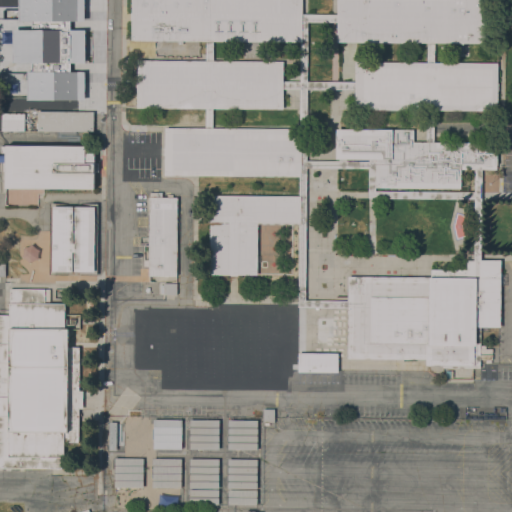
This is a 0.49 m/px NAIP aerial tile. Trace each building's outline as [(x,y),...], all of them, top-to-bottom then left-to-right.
[(17,0),(18,21),(84,20),(83,0),(17,0)] [(183,41),(183,44),(178,44),(178,41),(131,41),(132,20),(130,20),(130,13),(131,13),(131,0),(301,0),(301,15),(299,15),(299,42),(213,41),(206,41),(183,41)] [(335,0),(486,0),(486,44),(433,43),(426,43),(336,42),(336,23),(335,15),(335,0)] [(256,225),(256,275),(209,275),(208,196),(298,197),(298,177),(163,176),(164,128),(204,128),(208,128),(211,128),(299,129),(299,90),(282,89),(282,82),(299,82),(299,42),(299,15),(301,15),(335,15),(336,23),(306,22),(306,82),(354,82),(354,63),(426,63),(433,63),(496,63),(496,111),(433,110),(425,110),(354,110),(354,90),(306,90),(306,161),(338,161),(338,160),(345,160),(345,161),(367,162),(367,160),(375,160),(374,188),(374,191),(473,192),(473,170),(477,169),(480,170),(480,195),(480,260),(499,260),(499,328),(479,328),(478,368),(443,368),(443,366),(425,366),(425,360),(346,359),(346,308),(297,308),(297,225),(256,225)] [(62,47),(33,47),(33,17),(63,17),(62,47)] [(93,47),(64,47),(64,17),(93,18),(93,47)] [(73,86),(44,85),(44,56),(74,57),(73,86)] [(105,57),(104,86),(74,86),(75,57),(105,57)] [(136,109),(136,83),(136,61),(206,61),(213,61),(282,62),(282,82),(282,89),(282,110),(212,109),(204,109),(136,109)] [(42,101),(2,101),(2,81),(42,81),(42,101)] [(211,128),(208,128),(204,128),(204,109),(212,109),(211,128)] [(426,142),(425,110),(433,110),(433,142),(429,142),(426,142)] [(94,112),(93,132),(37,131),(37,111),(94,112)] [(24,131),(2,131),(2,113),(24,114),(24,131)] [(335,159),(335,129),(412,130),(412,142),(426,142),(429,142),(433,142),(495,143),(495,170),(480,170),(477,169),(473,170),(461,169),(461,188),(374,188),(375,160),(367,160),(345,160),(338,160),(335,159)] [(5,188),(6,162),(0,162),(0,155),(1,146),(85,146),(85,151),(94,151),(94,163),(98,163),(98,172),(95,172),(94,189),(5,188)] [(177,276),(149,276),(149,266),(144,266),(144,260),(149,260),(149,197),(150,197),(150,192),(162,192),(162,197),(167,197),(167,195),(173,195),(173,198),(177,198),(177,276)] [(94,272),(53,271),(53,207),(95,207),(94,272)] [(177,295),(163,295),(163,293),(161,293),(161,285),(163,285),(164,283),(177,283),(177,295)] [(0,313),(3,314),(4,304),(10,304),(10,303),(10,289),(50,289),(50,301),(45,301),(45,303),(69,302),(68,337),(68,347),(79,347),(79,391),(83,391),(83,408),(79,408),(79,442),(64,442),(64,457),(62,457),(62,468),(60,468),(60,471),(0,468),(0,313)] [(78,315),(67,315),(67,326),(78,327),(78,315)] [(337,354),(337,373),(297,372),(297,354),(300,353),(337,354)] [(199,376),(199,364),(161,363),(161,375),(199,376)] [(209,387),(231,388),(231,373),(219,373),(219,378),(209,378),(209,387)] [(274,422),(263,422),(263,409),(274,409),(274,422)] [(153,449),(153,420),(181,420),(182,449),(153,449)] [(219,449),(190,449),(190,420),(219,420),(219,449)] [(258,420),(257,450),(228,449),(228,420),(258,420)] [(116,450),(109,450),(109,422),(117,422),(116,450)] [(143,458),(143,488),(115,488),(115,458),(143,458)] [(181,488),(153,487),(153,458),(182,459),(181,488)] [(190,488),(190,459),(219,459),(219,488),(190,488)] [(257,459),(257,489),(227,489),(228,459),(257,459)] [(219,504),(190,504),(190,489),(219,489),(219,504)] [(257,490),(257,504),(228,504),(228,490),(257,490)]
